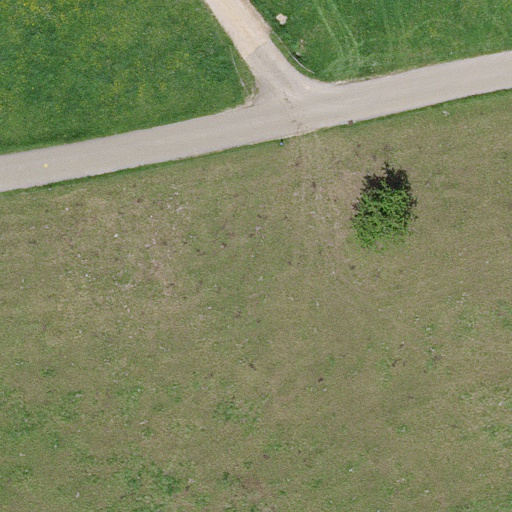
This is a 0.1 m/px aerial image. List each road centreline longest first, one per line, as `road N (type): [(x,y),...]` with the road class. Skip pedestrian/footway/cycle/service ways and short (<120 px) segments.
road 1 (tertiary): [(511,76),(145,153),(0,174)]
road 2 (track): [(219,0),(305,115)]
